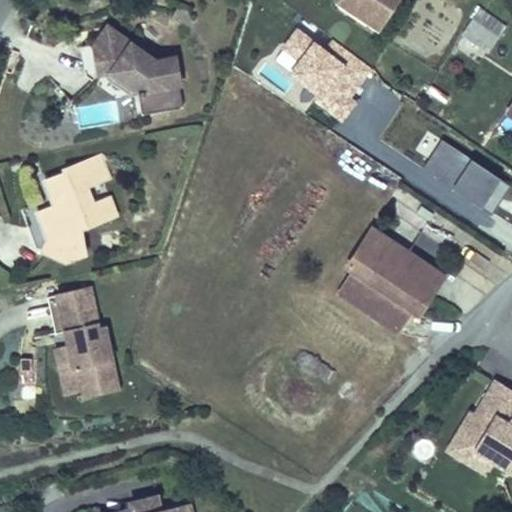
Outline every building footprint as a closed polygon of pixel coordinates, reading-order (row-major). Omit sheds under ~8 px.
[(377,31),(398,0),(332,0),(334,3),(377,31)] [(506,25),(479,6),(460,34),(487,53),(506,25)] [(333,39),(324,51),(297,30),(284,47),(301,59),(291,72),(319,93),(315,98),(342,118),(354,102),(348,97),(371,67),(333,39)] [(175,108),(165,59),(146,63),(108,32),(99,42),(86,44),(89,72),(101,71),(104,71),(129,90),(130,94),(135,93),(139,115),(175,108)] [(89,72),(86,44),(72,45),(76,74),(89,72)] [(129,90),(104,71),(101,71),(89,72),(90,82),(98,81),(118,96),(130,94),(129,90)] [(139,115),(135,93),(130,94),(134,116),(139,115)] [(511,98),(502,114),(511,120),(511,98)] [(489,214),(509,186),(442,140),(423,168),(489,214)] [(107,215),(101,198),(84,204),(78,186),(101,178),(93,156),(57,168),(58,172),(36,179),(43,198),(50,195),(53,202),(34,209),(43,237),(42,253),(62,259),(82,252),(71,223),(78,221),(79,226),(107,215)] [(43,237),(34,209),(28,211),(37,239),(43,237)] [(445,274),(370,226),(342,268),(349,272),(335,294),(396,333),(410,312),(417,317),(445,274)] [(112,368),(103,329),(97,330),(88,286),(54,293),(63,333),(66,346),(53,349),(58,371),(71,368),(76,390),(81,389),(101,385),(98,371),(112,368)] [(63,333),(54,293),(45,295),(53,335),(63,333)] [(76,390),(71,368),(58,371),(63,393),(76,390)] [(82,397),(117,389),(112,368),(98,371),(101,385),(81,389),(82,397)] [(511,462),(511,387),(494,376),(473,411),(468,408),(457,426),(476,438),(472,444),(509,467),(511,462)] [(509,467),(472,444),(476,438),(457,426),(446,444),(502,478),(509,467)] [(192,511),(191,507),(165,511),(162,511),(160,500),(134,506),(135,511),(192,511)]
